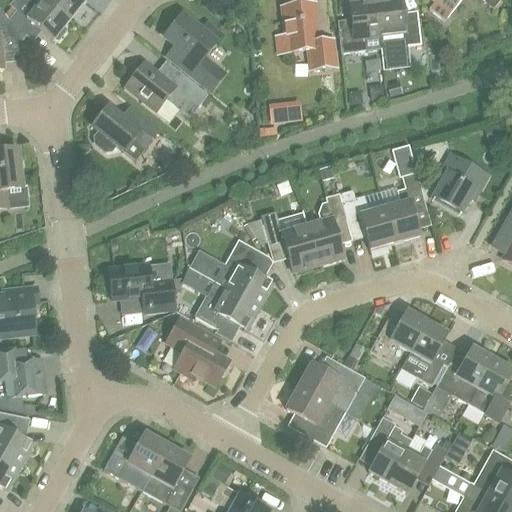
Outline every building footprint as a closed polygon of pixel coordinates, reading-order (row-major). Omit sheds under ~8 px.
[(69,23),(40,0),(31,0),(26,7),(29,9),(23,17),(16,11),(16,12),(11,8),(4,17),(8,21),(7,22),(21,44),(34,28),(53,43),(69,23)] [(86,2),(83,0),(42,0),(43,0),(42,0),(40,0),(69,23),(86,2)] [(429,0),(434,4),(429,11),(443,23),(449,16),(461,0),(477,0),(483,4),(493,12),(501,2),(498,0),(429,0)] [(403,25),(400,1),(375,4),(379,38),(378,38),(380,51),(420,47),(417,23),(403,25)] [(367,53),(380,51),(378,38),(379,38),(375,4),(349,7),(351,30),(338,31),(340,55),(367,53)] [(317,44),(312,7),(283,10),(288,54),(307,52),(309,72),(334,70),(331,43),(317,44)] [(0,73),(2,73),(0,57),(0,49),(18,47),(21,44),(7,22),(0,11),(0,73)] [(164,39),(176,48),(166,60),(180,72),(201,88),(209,95),(224,77),(215,70),(203,60),(215,44),(213,43),(219,37),(206,26),(201,33),(182,18),(164,39)] [(174,90),(143,66),(125,89),(155,114),(165,102),(188,121),(202,105),(207,109),(212,102),(207,98),(183,79),(174,90)] [(389,98),(401,95),(397,84),(386,87),(389,98)] [(370,95),(371,101),(383,100),(382,87),(376,88),(370,95)] [(130,127),(108,109),(92,129),(98,134),(94,139),(94,145),(104,153),(111,152),(114,147),(124,155),(132,143),(143,152),(159,132),(139,116),(130,127)] [(486,128),(490,139),(501,136),(497,125),(486,128)] [(403,150),(392,153),(395,161),(410,156),(408,148),(403,150)] [(0,154),(0,210),(9,210),(7,192),(21,191),(17,153),(0,154)] [(473,202),(487,177),(452,158),(438,183),(442,185),(434,200),(460,214),(468,200),(473,202)] [(332,180),(329,168),(318,171),(322,183),(332,180)] [(401,204),(384,209),(394,245),(420,238),(418,231),(414,216),(427,212),(416,175),(402,179),(405,191),(398,193),(401,204)] [(355,201),(353,192),(339,196),(347,226),(349,233),(363,229),(369,252),(394,245),(384,209),(367,215),(363,199),(355,201)] [(317,268),(343,260),(335,229),(347,226),(339,196),(325,200),(327,206),(322,207),(319,216),(321,223),(306,228),(317,268)] [(511,208),(497,236),(511,244),(503,261),(511,265),(511,208)] [(282,235),(276,214),(260,218),(268,248),(283,244),(292,275),(317,268),(306,228),(282,235)] [(259,309),(272,286),(263,281),(272,265),(268,259),(238,242),(224,268),(225,273),(231,277),(224,290),(259,309)] [(150,284),(148,267),(108,272),(112,302),(142,298),(144,315),(175,311),(173,295),(171,282),(171,281),(150,284)] [(179,281),(171,282),(173,295),(180,294),(179,281)] [(0,340),(36,337),(33,306),(39,305),(37,290),(0,294),(0,340)] [(259,309),(224,290),(217,302),(212,299),(207,300),(196,320),(225,336),(232,324),(246,332),(259,309)] [(410,354),(427,324),(406,312),(402,319),(402,320),(393,336),(383,331),(370,354),(389,365),(398,348),(410,354)] [(228,372),(227,367),(228,364),(214,356),(197,347),(204,334),(179,320),(166,345),(183,355),(174,371),(190,380),(192,376),(215,389),(219,380),(224,379),(228,372)] [(432,388),(448,358),(438,353),(448,336),(427,324),(410,354),(410,355),(404,367),(417,374),(415,379),(432,388)] [(467,406),(492,361),(472,349),(459,372),(449,366),(436,389),(467,406)] [(30,364),(29,351),(0,354),(0,375),(5,374),(8,400),(46,396),(42,362),(30,364)] [(352,373),(358,363),(349,358),(343,368),(352,373)] [(499,424),(511,401),(511,400),(502,395),(511,376),(511,371),(492,361),(467,406),(499,424)] [(336,380),(310,366),(298,389),(327,406),(344,415),(364,380),(352,373),(343,368),(336,380)] [(410,403),(424,410),(432,396),(418,388),(410,403)] [(325,450),(339,425),(322,415),(327,406),(298,389),(285,412),(310,426),(303,438),(325,450)] [(388,410),(419,427),(426,415),(395,397),(388,410)] [(0,457),(21,469),(34,446),(16,437),(16,433),(13,432),(21,418),(0,413),(0,457)] [(369,474),(388,485),(409,448),(412,443),(401,436),(403,433),(394,428),(395,427),(383,419),(370,442),(383,449),(369,474)] [(458,434),(452,447),(465,454),(472,442),(458,434)] [(151,478),(167,448),(145,435),(128,464),(113,455),(104,472),(128,485),(131,480),(133,482),(139,471),(150,478),(151,478)] [(441,451),(447,454),(451,446),(445,443),(441,451)] [(441,451),(434,447),(431,453),(423,448),(420,454),(409,448),(388,485),(407,496),(422,471),(434,477),(447,454),(441,451)] [(189,461),(167,448),(151,478),(150,478),(141,493),(169,508),(167,511),(180,511),(192,492),(176,483),(183,470),(189,461)] [(511,509),(511,478),(507,476),(511,467),(511,462),(492,451),(473,487),(488,495),(488,496),(511,509)] [(21,469),(0,457),(0,486),(8,491),(21,469)] [(219,465),(211,480),(224,487),(232,472),(219,465)] [(205,488),(201,495),(212,501),(216,494),(220,487),(209,480),(205,488)] [(267,511),(227,489),(222,497),(239,506),(236,511),(267,511)] [(511,511),(511,509),(488,496),(482,506),(464,496),(454,511),(511,511)]
